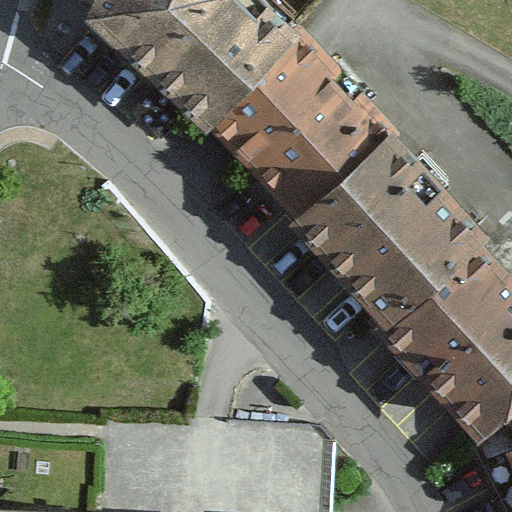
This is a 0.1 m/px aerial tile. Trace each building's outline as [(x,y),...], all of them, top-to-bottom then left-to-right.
[(95,0),(86,19),(216,145),(293,221),(391,133),(401,125),(316,42),(273,0),(95,0)] [(492,236),(391,133),(293,221),(391,330),(486,242),(492,236)] [(511,418),(511,268),(486,242),(391,330),(382,338),(483,444),(511,418)] [(317,428),(104,415),(99,511),(333,511),(335,445),(317,428)] [(511,450),(503,454),(511,476),(511,450)]
